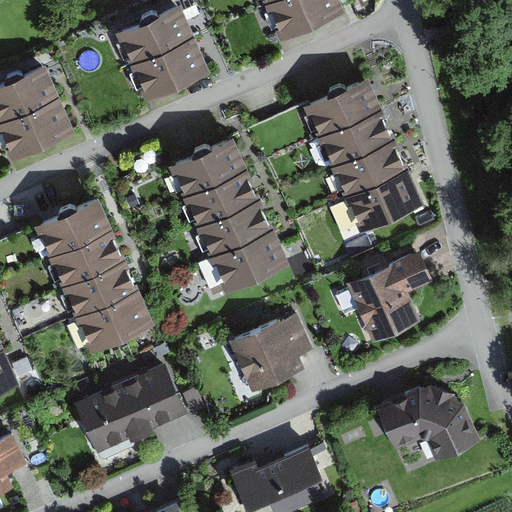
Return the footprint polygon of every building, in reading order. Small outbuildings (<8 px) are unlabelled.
[(190,0),(126,27),(140,60),(204,33),(190,0)] [(351,0),(282,0),(277,2),(290,35),(355,8),(351,0)] [(204,33),(140,60),(154,92),(218,65),(204,33)] [(57,60),(0,83),(0,102),(7,119),(71,93),(57,60)] [(381,75),(318,101),(330,130),(393,105),(381,75)] [(71,93),(7,119),(21,152),(85,125),(71,93)] [(345,160),(407,134),(395,106),(333,131),(345,160)] [(247,133),(182,159),(196,192),(260,165),(247,133)] [(358,188),(421,162),(410,134),(346,161),(358,188)] [(260,165),(196,192),(210,225),(274,198),(260,165)] [(436,199),(424,166),(362,189),(374,222),(436,199)] [(111,193),(47,220),(60,252),(125,226),(111,193)] [(274,198),(210,225),(224,258),(288,231),(274,198)] [(125,226),(60,252),(74,285),(138,258),(125,226)] [(288,231),(224,258),(238,290),(302,263),(288,231)] [(430,250),(358,281),(382,337),(429,317),(416,288),(442,277),(430,250)] [(138,258),(74,285),(88,317),(152,291),(138,258)] [(152,291),(88,317),(102,350),(166,323),(152,291)] [(301,319),(244,343),(262,386),(312,365),(307,352),(313,349),(301,319)] [(3,321),(0,322),(0,360),(17,353),(3,321)] [(17,353),(0,360),(0,398),(31,386),(17,353)] [(175,361),(83,400),(104,451),(196,413),(175,361)] [(410,468),(486,438),(470,398),(447,407),(438,385),(386,405),(410,468)] [(18,433),(0,440),(0,494),(20,486),(17,479),(34,472),(18,433)] [(264,456),(238,469),(257,509),(279,499),(284,511),(293,511),(342,490),(320,443),(270,467),(264,456)] [(193,511),(190,502),(163,511),(193,511)]
